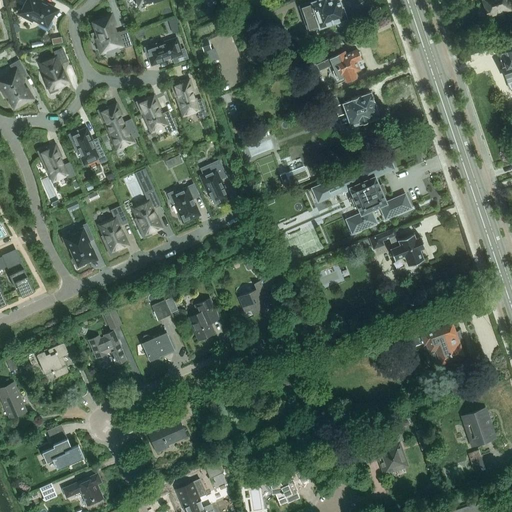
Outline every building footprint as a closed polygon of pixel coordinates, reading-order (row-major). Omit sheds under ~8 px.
[(50,21),(55,10),(38,1),(38,0),(26,0),(20,12),(40,23),(39,24),(48,29),(51,22),(50,21)] [(345,18),(346,18),(343,7),(342,7),(339,0),(327,0),(326,0),(316,0),(299,6),(308,31),(322,26),(323,28),(331,26),(330,24),(335,22),(337,28),(338,28),(339,29),(340,29),(341,29),(342,29),(343,29),(344,28),(345,27),(345,26),(346,26),(346,25),(347,25),(345,18)] [(482,0),(488,16),(494,14),(497,22),(506,19),(504,12),(510,10),(506,0),(482,0)] [(116,34),(110,16),(93,22),(96,32),(91,34),(94,41),(99,40),(102,50),(119,45),(120,48),(131,44),(127,30),(116,34)] [(184,49),(179,50),(176,39),(157,46),(156,43),(144,47),(147,56),(149,55),(152,63),(172,56),(174,62),(187,58),(184,49)] [(211,50),(207,39),(200,42),(204,52),(211,50)] [(60,63),(67,60),(62,49),(54,52),(56,55),(39,62),(48,83),(46,83),(50,93),(57,90),(57,88),(68,83),(60,63)] [(321,55),(305,62),(311,74),(319,70),(332,65),(338,78),(343,76),(345,81),(357,76),(355,71),(360,69),(356,61),(360,59),(359,57),(361,55),(360,52),(357,51),(356,50),(342,56),(341,53),(324,61),(321,55)] [(511,51),(503,55),(507,68),(504,69),(511,92),(511,91),(511,51)] [(30,98),(19,79),(27,75),(18,61),(10,65),(14,72),(0,80),(0,81),(10,100),(9,101),(12,107),(14,106),(14,107),(30,98)] [(179,81),(171,84),(175,96),(177,95),(184,114),(197,109),(200,117),(207,115),(201,99),(195,101),(188,81),(180,83),(179,81)] [(351,100),(343,102),(340,93),(318,101),(322,111),(335,107),(338,116),(346,113),(351,128),(360,125),(360,123),(369,120),(369,122),(371,123),(378,120),(379,118),(378,114),(378,112),(379,112),(380,108),(377,106),(376,106),(370,92),(351,99),(351,100)] [(231,101),(228,94),(220,97),(223,105),(231,101)] [(169,114),(162,117),(153,97),(145,100),(144,98),(136,102),(141,113),(144,112),(152,130),(165,124),(168,132),(176,128),(169,113),(169,114)] [(132,141),(131,139),(138,135),(131,120),(124,123),(115,105),(107,109),(106,107),(98,110),(103,122),(105,121),(117,148),(132,141)] [(100,146),(95,149),(86,129),(78,133),(77,131),(69,134),(79,156),(81,155),(85,163),(98,157),(100,162),(106,160),(100,146)] [(63,166),(55,146),(47,150),(46,147),(38,151),(47,172),(49,171),(53,180),(66,174),(68,177),(74,175),(69,163),(63,166)] [(427,148),(429,159),(436,157),(434,147),(427,148)] [(338,192),(349,188),(353,197),(350,198),(353,206),(357,205),(361,214),(379,206),(385,219),(411,208),(405,193),(386,202),(375,177),(394,168),(388,154),(358,167),(362,177),(359,178),(355,169),(332,178),(311,187),(317,202),(338,192)] [(177,164),(182,162),(179,155),(174,157),(177,164)] [(204,175),(201,176),(214,204),(227,197),(219,179),(226,176),(219,160),(201,168),(204,175)] [(308,176),(305,169),(288,175),(291,183),(308,176)] [(279,174),(284,186),(289,183),(285,172),(279,174)] [(111,173),(105,175),(108,182),(114,179),(111,173)] [(148,200),(132,207),(137,218),(135,219),(144,237),(151,234),(150,232),(161,227),(152,208),(160,204),(147,177),(139,180),(148,200)] [(174,202),(183,222),(199,214),(192,198),(198,196),(193,184),(176,192),(175,190),(168,194),(172,203),(174,202)] [(432,202),(434,208),(453,203),(451,197),(432,202)] [(102,236),(110,255),(118,251),(117,250),(128,245),(119,225),(127,222),(120,206),(111,210),(115,218),(99,225),(104,235),(102,236)] [(73,259),(77,268),(84,265),(83,263),(94,258),(87,241),(92,239),(86,224),(79,227),(81,231),(65,238),(74,258),(73,259)] [(420,260),(423,259),(419,249),(424,247),(420,236),(415,238),(413,233),(398,239),(393,228),(368,238),(373,249),(384,244),(382,240),(389,238),(392,247),(390,248),(394,259),(401,256),(404,258),(407,265),(410,264),(410,265),(412,266),(420,263),(421,261),(420,260)] [(15,250),(4,256),(8,265),(8,266),(17,262),(20,270),(9,274),(16,290),(18,288),(20,292),(19,292),(22,297),(27,294),(26,294),(34,291),(20,261),(15,250)] [(260,296),(266,293),(260,280),(254,283),(256,288),(238,296),(245,312),(251,309),(253,314),(266,308),(260,296)] [(210,322),(217,319),(208,299),(195,305),(198,313),(188,317),(198,339),(214,333),(210,322)] [(170,315),(164,300),(151,306),(158,320),(170,315)] [(121,324),(114,309),(104,314),(110,329),(121,324)] [(456,357),(462,355),(459,345),(460,345),(455,332),(454,332),(451,323),(423,333),(419,322),(405,327),(409,339),(423,334),(430,351),(435,349),(440,363),(447,360),(451,370),(460,367),(456,357)] [(116,364),(127,359),(114,330),(103,335),(104,336),(100,338),(99,335),(88,339),(96,358),(107,353),(111,351),(116,364)] [(151,360),(173,350),(165,330),(150,337),(149,335),(146,334),(144,335),(142,338),(143,340),(142,340),(151,360)] [(67,353),(68,352),(64,342),(63,342),(37,353),(36,355),(44,372),(46,373),(52,370),(52,372),(54,372),(56,377),(67,372),(68,370),(61,356),(67,353)] [(6,359),(11,371),(19,367),(14,356),(6,359)] [(453,393),(470,389),(467,375),(450,380),(453,393)] [(0,391),(11,417),(26,411),(14,383),(0,388),(0,391)] [(185,434),(179,420),(197,412),(191,400),(178,406),(182,414),(177,417),(177,416),(146,429),(156,452),(168,447),(166,442),(185,434)] [(474,445),(495,438),(484,408),(462,416),(466,425),(467,425),(474,445)] [(57,469),(84,457),(79,444),(71,447),(67,437),(61,424),(47,430),(54,446),(42,451),(47,462),(53,459),(57,469)] [(385,473),(406,465),(398,443),(400,439),(402,438),(397,426),(371,436),(373,441),(362,444),(368,461),(376,458),(377,461),(380,460),(385,473)] [(429,446),(422,429),(415,431),(421,448),(429,446)] [(484,467),(479,450),(469,453),(474,470),(484,467)] [(223,472),(218,460),(204,466),(209,478),(223,472)] [(277,478),(270,483),(272,492),(274,492),(279,504),(286,501),(287,502),(299,497),(296,490),(297,490),(291,475),(297,473),(301,483),(308,480),(306,476),(312,474),(307,464),(302,466),(301,462),(282,470),(285,476),(281,477),(279,480),(277,478)] [(96,483),(100,482),(97,473),(62,489),(66,497),(80,491),(83,497),(82,497),(85,505),(103,498),(96,483)] [(213,511),(210,504),(203,507),(198,497),(203,494),(198,482),(192,485),(191,482),(180,487),(185,499),(180,501),(185,511),(186,511),(213,511)] [(56,496),(51,484),(40,488),(45,501),(56,496)] [(488,511),(492,511),(488,499),(482,502),(485,511),(488,511)] [(480,511),(477,503),(471,505),(473,511),(480,511)]
